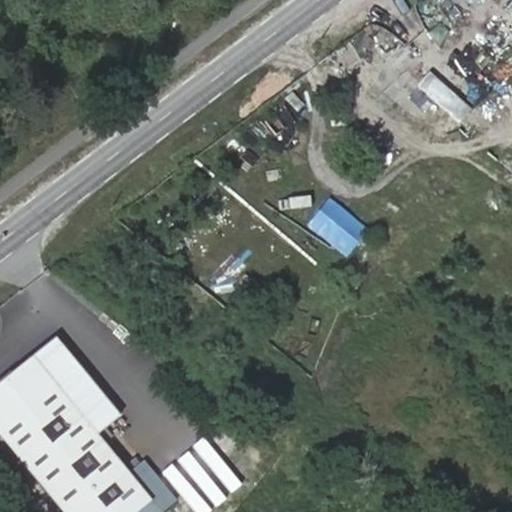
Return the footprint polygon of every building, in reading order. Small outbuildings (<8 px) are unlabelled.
[(202,247),(190,267),(203,275),(216,256),(202,247)] [(63,339),(41,357),(105,435),(113,428),(126,416),(63,339)] [(105,435),(41,357),(0,391),(0,421),(75,511),(149,511),(161,503),(144,482),(112,443),(105,435)] [(112,443),(119,436),(113,428),(105,435),(112,443)] [(173,511),(186,501),(160,469),(144,482),(161,503),(149,511),(173,511)]
